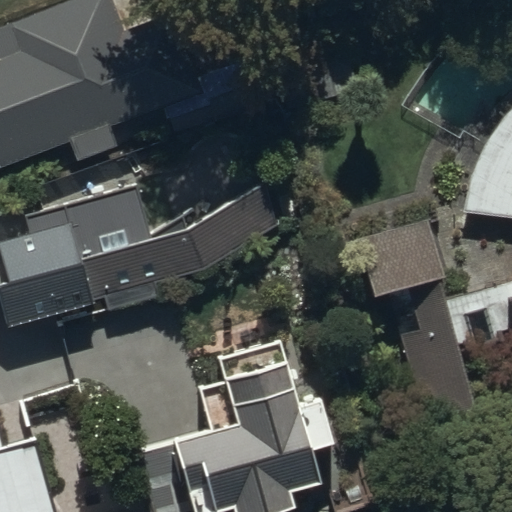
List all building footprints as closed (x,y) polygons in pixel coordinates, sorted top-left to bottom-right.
[(125,26),(115,0),(51,0),(0,19),(0,159),(67,134),(75,155),(117,139),(109,118),(183,90),(154,14),(125,26)] [(357,84),(344,33),(284,48),(296,99),(357,84)] [(463,369),(511,354),(511,94),(510,97),(508,98),(507,100),(505,102),(503,104),(501,106),(499,108),(498,110),(496,112),(494,114),(493,116),(491,118),(490,120),(488,122),(487,124),(485,126),(484,128),(482,131),(481,133),(479,135),(478,137),(477,139),(475,142),(474,144),(473,146),(472,149),(471,151),(469,153),(468,155),(467,158),(466,160),(465,163),(464,165),(463,168),(462,170),(462,172),(461,175),(460,177),(459,180),(459,182),(458,185),(457,187),(457,190),(456,192),(455,195),(455,197),(454,200),(454,202),(453,205),(511,211),(511,270),(442,292),(432,260),(437,259),(422,211),(356,231),(370,277),(381,273),(422,408),(470,394),(463,369)] [(21,214),(0,219),(0,300),(2,307),(96,279),(101,296),(196,268),(193,259),(280,199),(253,160),(178,212),(174,207),(143,223),(133,171),(18,203),(21,214)] [(291,476),(322,468),(313,434),(330,430),(319,386),(302,390),(287,332),(220,349),(225,370),(199,377),(209,414),(173,423),(193,501),(229,491),(233,504),(294,488),(291,476)] [(0,511),(122,511),(117,491),(50,509),(23,408),(0,414),(0,511)]
